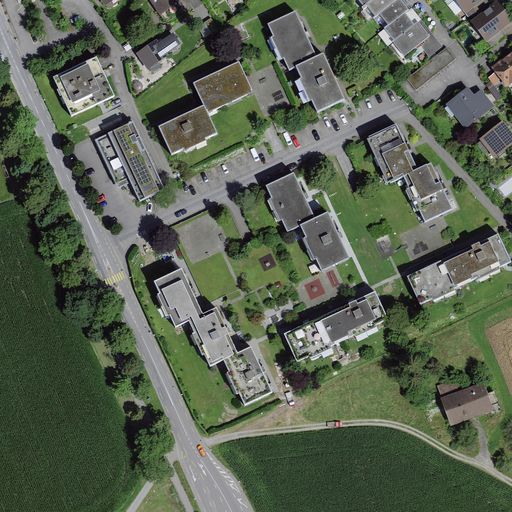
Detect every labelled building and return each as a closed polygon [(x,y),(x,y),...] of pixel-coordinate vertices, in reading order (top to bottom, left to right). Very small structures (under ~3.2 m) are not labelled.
[(151,0),(160,13),(161,13),(165,20),(183,9),(182,8),(189,3),(187,0),(151,0)] [(367,5),(373,0),(354,0),(363,9),(367,5)] [(380,15),(394,3),(391,0),(373,0),(367,5),(377,17),(380,15)] [(459,0),(467,10),(479,0),(459,0)] [(404,13),(405,12),(397,1),(394,3),(380,15),(388,25),(404,13)] [(488,37),(508,22),(496,6),(476,22),(488,37)] [(446,50),(411,7),(405,12),(404,13),(415,27),(420,23),(432,38),(420,48),(432,61),(435,59),(446,50)] [(289,71),(296,68),(316,58),(295,13),(268,25),(289,71)] [(404,13),(388,25),(382,30),(393,45),(415,27),(404,13)] [(204,22),(212,35),(219,30),(211,18),(204,22)] [(432,38),(420,23),(415,27),(393,45),(390,46),(403,61),(420,48),(432,38)] [(157,42),(140,54),(152,72),(161,66),(157,61),(166,55),(164,53),(179,44),(173,35),(158,45),(157,42)] [(446,50),(441,54),(450,66),(456,61),(446,50)] [(441,54),(435,59),(444,70),(450,66),(441,54)] [(323,55),(316,58),(296,68),(317,113),(344,100),(323,55)] [(511,59),(510,57),(495,69),(507,84),(511,80),(511,59)] [(96,58),(53,78),(71,117),(114,97),(96,58)] [(432,61),(430,63),(439,75),(444,70),(435,59),(432,61)] [(193,84),(204,107),(206,111),(251,90),(239,63),(193,84)] [(433,79),(439,75),(430,63),(424,68),(433,79)] [(428,84),(433,79),(424,68),(418,72),(428,84)] [(422,88),(428,84),(418,72),(413,77),(422,88)] [(416,93),(422,88),(413,77),(407,81),(416,93)] [(468,88),(444,106),(464,131),(495,106),(482,89),(474,95),(468,88)] [(217,134),(206,111),(204,107),(159,128),(172,155),(217,134)] [(511,135),(501,122),(478,142),(495,162),(511,148),(511,135)] [(133,123),(95,140),(116,184),(128,178),(140,202),(164,190),(133,123)] [(387,185),(403,177),(416,172),(396,127),(366,140),(387,185)] [(430,166),(416,172),(403,177),(425,224),(451,212),(430,166)] [(287,232),(300,226),(315,219),(293,174),(266,187),(287,232)] [(328,213),(315,219),(300,226),(322,271),(349,258),(328,213)] [(498,236),(452,258),(465,284),(511,263),(498,236)] [(452,258),(407,279),(419,305),(465,284),(452,258)] [(175,327),(189,321),(202,315),(181,269),(154,282),(175,327)] [(375,292),(330,313),(342,341),(388,320),(375,292)] [(216,308),(202,315),(189,321),(210,366),(223,360),(237,353),(216,308)] [(330,313),(284,334),(297,362),(342,341),(330,313)] [(251,347),(237,353),(223,360),(245,405),(272,392),(251,347)] [(484,385),(441,399),(450,426),(493,413),(484,385)]
